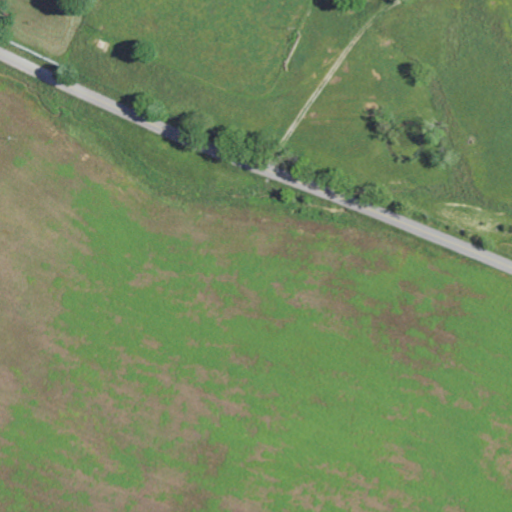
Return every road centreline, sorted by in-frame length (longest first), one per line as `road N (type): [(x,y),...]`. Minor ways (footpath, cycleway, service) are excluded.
road 1 (secondary): [(511,267),(176,134),(0,52)]
road 2 (residential): [(259,167),(366,0)]
